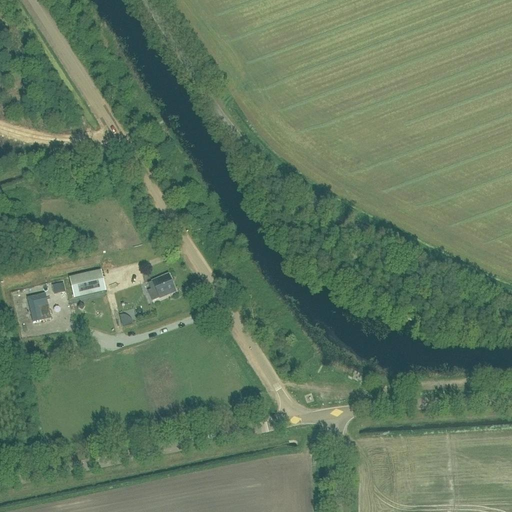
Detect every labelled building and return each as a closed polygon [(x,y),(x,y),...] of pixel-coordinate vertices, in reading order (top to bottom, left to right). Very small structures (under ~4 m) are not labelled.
[(156,250),(154,243),(135,248),(137,255),(156,250)] [(358,259),(351,255),(347,261),(355,265),(358,259)] [(116,269),(124,266),(122,259),(114,262),(116,269)] [(102,273),(71,280),(76,301),(107,294),(102,273)] [(151,290),(147,291),(152,303),(159,300),(175,293),(168,277),(149,285),(151,290)] [(64,285),(52,287),(54,293),(65,291),(64,285)] [(47,296),(28,300),(34,325),(43,323),(40,309),(49,307),(47,296)] [(125,328),(135,325),(132,316),(122,319),(125,328)]
